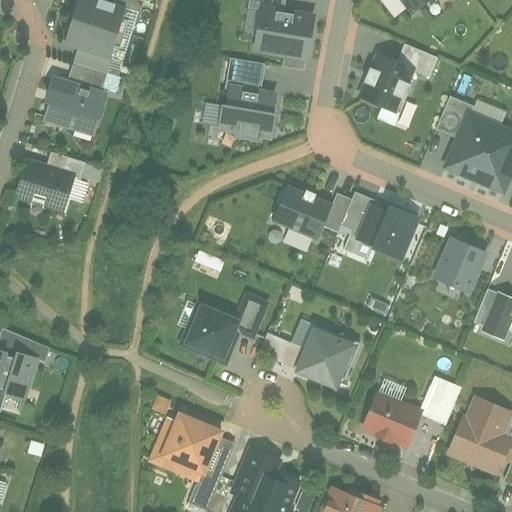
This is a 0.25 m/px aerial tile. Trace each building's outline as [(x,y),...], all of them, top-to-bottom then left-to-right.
[(74,0),(70,19),(120,30),(126,5),(105,0),(74,0)] [(263,15),(257,55),(313,63),(319,18),(286,14),(287,0),(249,0),(248,13),(263,15)] [(441,0),(394,0),(410,24),(443,2),(441,0)] [(64,44),(114,55),(120,30),(70,19),(64,44)] [(398,120),(414,75),(375,61),(359,106),(398,120)] [(230,62),(218,134),(273,144),(281,98),(259,95),(264,68),(230,62)] [(95,137),(107,92),(59,80),(47,124),(95,137)] [(448,175),(504,200),(511,180),(511,138),(473,122),(477,113),(450,102),(436,135),(461,146),(448,175)] [(69,212),(79,177),(31,163),(21,199),(69,212)] [(318,238),(332,205),(288,187),(275,221),(318,238)] [(408,264),(423,221),(374,204),(359,247),(408,264)] [(490,257),(453,242),(434,286),(472,302),(490,257)] [(511,303),(498,298),(484,337),(504,345),(511,323),(511,303)] [(198,301),(180,346),(224,364),(243,319),(198,301)] [(312,328),(294,373),(340,391),(358,346),(312,328)] [(267,335),(262,350),(277,355),(282,339),(267,335)] [(0,350),(0,396),(26,405),(40,363),(0,350)] [(375,393),(361,429),(409,449),(424,413),(375,393)] [(511,412),(474,395),(446,457),(502,482),(511,460),(511,439),(504,436),(511,418),(511,412)] [(167,410),(145,461),(201,485),(223,434),(167,410)] [(292,511),(301,490),(273,480),(280,461),(253,452),(236,499),(230,511),(292,511)] [(333,487),(323,511),(376,511),(379,505),(333,487)]
